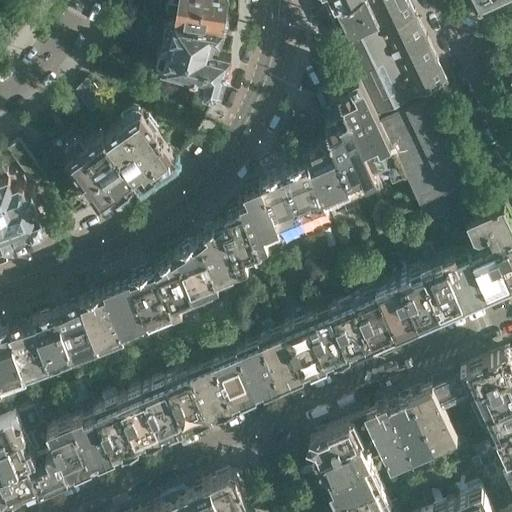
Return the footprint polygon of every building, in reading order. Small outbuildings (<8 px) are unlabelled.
[(226,9),(227,0),(165,0),(165,5),(167,9),(167,11),(176,12),(224,20),(237,23),(239,11),(226,9)] [(447,75),(411,0),(326,0),(359,70),(358,71),(358,72),(359,72),(376,109),(379,108),(447,75)] [(222,86),(232,49),(218,46),(221,35),(225,23),(223,23),(224,20),(176,12),(175,17),(167,19),(164,28),(170,34),(168,41),(160,44),(158,53),(163,59),(163,63),(186,67),(188,62),(201,64),(200,68),(204,69),(200,80),(205,88),(214,90),(222,86)] [(381,112),(379,108),(376,109),(359,72),(358,72),(358,71),(350,74),(354,82),(338,90),(349,112),(366,149),(385,141),(389,148),(395,146),(381,115),(380,113),(381,112)] [(106,98),(89,75),(86,75),(75,87),(92,109),(106,98)] [(81,97),(74,89),(67,96),(74,104),(81,97)] [(464,176),(453,152),(454,152),(425,93),(381,115),(395,146),(431,226),(462,212),(462,213),(477,207),(462,177),(464,176)] [(176,152),(141,104),(139,102),(133,101),(123,108),(122,114),(124,116),(106,129),(138,174),(141,172),(144,176),(160,165),(159,164),(176,152)] [(366,149),(349,112),(339,117),(338,114),(337,114),(335,113),(328,116),(327,119),(328,122),(326,123),(330,133),(348,173),(363,167),(367,178),(372,176),(374,181),(380,179),(366,149)] [(138,174),(106,129),(103,126),(84,140),(82,137),(76,137),(66,144),(65,150),(67,152),(101,200),(118,189),(118,190),(134,178),(134,177),(138,174)] [(348,173),(330,133),(319,137),(319,138),(303,144),(308,154),(329,203),(356,192),(348,173)] [(44,168),(22,137),(11,145),(33,176),(44,168)] [(329,203),(308,154),(285,163),(305,208),(314,204),(316,208),(329,203)] [(45,219),(38,201),(34,191),(35,190),(36,189),(36,188),(36,187),(36,186),(35,185),(34,184),(33,183),(32,182),(31,182),(29,182),(27,183),(24,175),(23,174),(21,173),(20,173),(18,174),(15,166),(10,166),(8,161),(3,158),(0,159),(0,235),(14,230),(30,223),(31,225),(45,219)] [(305,208),(285,163),(260,174),(261,178),(280,222),(282,228),(294,223),(290,214),(305,208)] [(280,222),(261,178),(245,185),(247,189),(239,193),(242,199),(259,240),(267,237),(264,229),(280,222)] [(511,229),(511,211),(504,195),(479,206),(477,207),(462,213),(471,230),(478,233),(488,229),(487,228),(495,224),(500,234),(511,229)] [(259,240),(242,199),(226,206),(228,210),(220,213),(239,260),(247,258),(243,247),(259,240)] [(239,260),(220,213),(199,231),(217,273),(240,263),(239,260)] [(511,229),(500,234),(495,224),(487,228),(488,229),(492,239),(495,238),(511,274),(511,229)] [(217,273),(199,231),(199,230),(177,245),(177,246),(195,288),(219,278),(217,273)] [(511,276),(511,274),(495,238),(492,239),(469,249),(487,288),(511,276)] [(463,298),(443,253),(443,251),(434,255),(426,239),(413,245),(424,269),(441,308),(463,298)] [(199,299),(195,288),(177,246),(155,260),(176,308),(199,299)] [(487,288),(469,249),(456,254),(454,249),(443,253),(463,298),(487,288)] [(176,308),(155,260),(129,270),(130,272),(148,314),(164,308),(166,314),(177,311),(176,308)] [(441,308),(424,269),(412,274),(408,265),(397,270),(418,318),(441,308)] [(418,318),(397,270),(386,274),(390,283),(380,288),(397,327),(418,318)] [(148,314),(130,272),(105,282),(105,283),(125,331),(150,321),(148,314)] [(397,327),(380,288),(377,281),(364,287),(362,282),(352,286),(354,292),(374,338),(397,327)] [(125,331),(105,283),(81,293),(98,334),(112,329),(114,336),(125,331)] [(374,338),(354,292),(341,297),(339,293),(328,297),(331,302),(351,348),(374,338)] [(98,334),(81,293),(66,300),(57,304),(74,347),(77,354),(100,345),(96,335),(98,334)] [(351,348),(331,302),(318,308),(316,303),(305,308),(307,312),(327,358),(351,348)] [(74,347),(57,304),(57,303),(33,312),(33,313),(50,357),(74,347)] [(327,358),(307,312),(305,308),(282,318),(284,323),(304,368),(327,358)] [(50,357),(33,313),(24,316),(9,320),(9,321),(26,365),(50,357)] [(304,368),(284,323),(282,318),(258,328),(260,333),(280,379),(304,368)] [(26,365),(9,321),(8,321),(0,323),(0,369),(2,374),(26,365)] [(280,379),(260,333),(247,338),(245,334),(235,338),(237,343),(257,389),(280,379)] [(257,389),(237,343),(224,349),(222,344),(211,349),(214,356),(233,399),(257,389)] [(471,388),(511,368),(511,352),(510,348),(504,345),(504,346),(460,365),(467,379),(471,388)] [(233,399),(214,356),(200,362),(197,357),(189,361),(191,366),(210,409),(233,399)] [(467,380),(460,365),(454,368),(433,378),(443,399),(471,388),(467,380)] [(210,409),(191,366),(176,372),(174,367),(165,371),(167,376),(186,420),(210,409)] [(511,397),(511,368),(471,388),(476,398),(482,395),(488,408),(511,397)] [(2,374),(0,369),(0,395),(9,392),(2,374)] [(186,420),(167,376),(150,384),(148,379),(141,382),(162,430),(186,420)] [(458,431),(443,399),(433,378),(410,387),(435,441),(458,431)] [(162,430),(141,382),(117,392),(120,397),(138,440),(149,436),(148,436),(162,430)] [(435,441),(410,387),(388,397),(413,451),(435,441)] [(0,411),(14,406),(9,392),(0,395),(0,411)] [(0,438),(21,430),(46,419),(37,396),(14,406),(0,411),(0,438)] [(138,440),(120,397),(107,402),(105,397),(94,402),(97,409),(116,450),(138,440)] [(413,451),(388,397),(366,406),(377,429),(391,460),(413,451)] [(498,430),(511,423),(511,397),(488,408),(493,420),(488,423),(492,432),(498,430)] [(359,437),(377,429),(366,406),(312,430),(309,437),(317,454),(359,437)] [(116,450),(97,409),(85,414),(83,409),(72,414),(74,419),(92,460),(116,450)] [(92,460),(74,419),(62,424),(60,419),(48,424),(57,443),(69,470),(92,460)] [(511,451),(511,423),(498,430),(509,453),(511,451)] [(37,451),(32,441),(27,443),(21,430),(0,438),(0,467),(30,455),(37,451)] [(368,456),(359,437),(317,454),(327,474),(368,456)] [(0,495),(6,498),(69,470),(57,443),(44,448),(49,457),(34,463),(30,455),(0,467),(0,495)] [(511,451),(509,453),(503,456),(508,466),(511,463),(511,451)] [(378,478),(368,456),(327,474),(337,496),(378,478)] [(246,511),(254,508),(236,469),(236,468),(229,465),(229,466),(210,474),(225,511),(230,511),(231,511),(246,511)] [(225,511),(210,474),(186,484),(198,511),(225,511)] [(390,501),(378,478),(337,496),(344,511),(364,511),(375,507),(390,501)] [(496,511),(483,483),(458,493),(466,511),(496,511)] [(198,511),(186,484),(163,495),(170,511),(198,511)] [(466,511),(458,493),(433,504),(437,511),(466,511)] [(170,511),(163,495),(140,505),(143,511),(170,511)]
